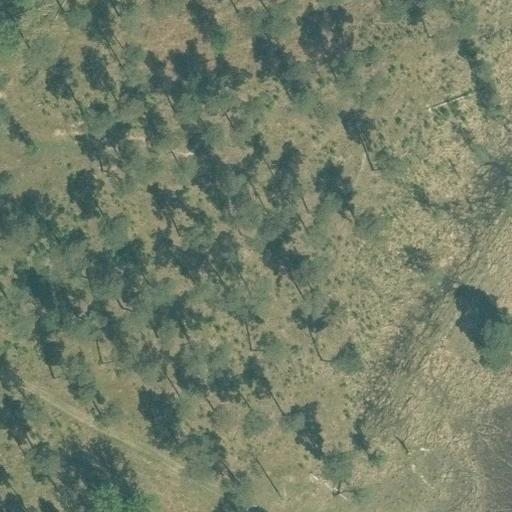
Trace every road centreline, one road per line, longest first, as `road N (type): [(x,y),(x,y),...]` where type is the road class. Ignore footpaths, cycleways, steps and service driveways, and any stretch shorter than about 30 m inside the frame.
road 1 (track): [(303,511),(511,178)]
road 2 (track): [(228,511),(0,368)]
